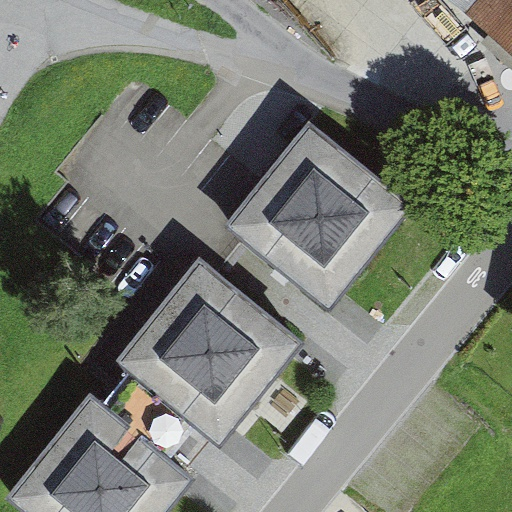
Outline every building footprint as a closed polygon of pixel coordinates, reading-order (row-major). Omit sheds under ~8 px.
[(511,0),(445,0),(511,54),(511,0)] [(409,214),(309,130),(229,225),(328,309),(409,214)] [(299,346),(198,264),(118,362),(132,372),(211,436),(219,444),(299,346)] [(132,372),(102,409),(181,473),(211,436),(132,372)] [(102,409),(89,400),(8,500),(22,511),(166,511),(191,482),(181,473),(102,409)]
